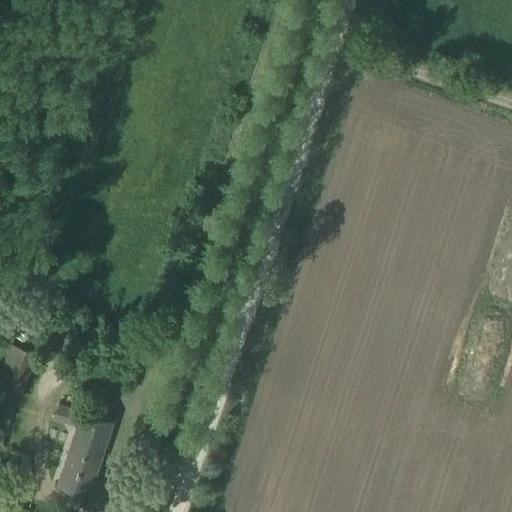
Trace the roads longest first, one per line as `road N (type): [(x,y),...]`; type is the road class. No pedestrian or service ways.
road 1 (track): [(335,43),(178,511)]
road 2 (track): [(511,103),(335,43)]
